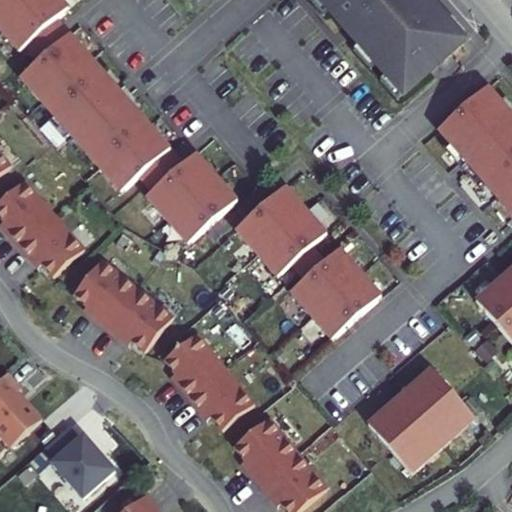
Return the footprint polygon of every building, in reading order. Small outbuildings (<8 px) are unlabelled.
[(58,0),(0,0),(0,33),(20,55),(25,50),(57,23),(58,21),(69,12),(58,0)] [(320,0),(308,0),(323,17),(330,11),(320,0)] [(387,76),(404,96),(461,46),(420,0),(320,0),(330,11),(360,45),(377,65),(387,76)] [(25,50),(38,66),(70,38),(71,36),(58,21),(57,23),(25,50)] [(70,38),(20,81),(121,196),(139,180),(171,152),(138,115),(102,74),(70,38)] [(353,52),(371,71),(377,65),(360,45),(353,52)] [(108,70),(102,74),(138,115),(144,111),(108,70)] [(387,76),(380,82),(397,102),(404,96),(387,76)] [(488,89),(438,132),(449,144),(486,186),(511,216),(511,117),(500,103),(488,89)] [(511,105),(505,98),(500,103),(511,117),(511,105)] [(486,186),(449,144),(443,149),(480,191),(486,186)] [(171,152),(139,180),(152,195),(185,166),(172,151),(171,152)] [(0,175),(10,167),(0,155),(0,175)] [(152,195),(146,200),(188,248),(238,204),(196,157),(185,166),(152,195)] [(8,237),(19,249),(55,218),(25,184),(0,205),(0,219),(4,224),(13,234),(8,237)] [(285,189),(236,232),(278,280),(292,268),(313,249),(327,237),(285,189)] [(55,218),(19,249),(30,262),(34,258),(42,267),(53,280),(85,252),(55,218)] [(0,228),(8,237),(13,234),(4,224),(0,228)] [(292,268),(305,283),(327,264),(313,249),(292,268)] [(305,283),(291,295),(333,343),(382,299),(340,252),(327,264),(305,283)] [(34,258),(30,262),(38,271),(42,267),(34,258)] [(94,320),(107,330),(138,291),(102,262),(74,298),(88,309),(97,316),(94,320)] [(511,272),(476,304),(511,345),(511,272)] [(138,291),(107,330),(119,340),(122,337),(132,344),(145,355),(174,319),(138,291)] [(97,316),(88,309),(85,313),(94,320),(97,316)] [(179,389),(190,401),(226,371),(197,336),(165,363),(176,376),(183,385),(179,389)] [(122,337),(119,340),(129,348),(132,344),(122,337)] [(226,371),(190,401),(200,414),(204,411),(212,420),(223,433),(255,407),(226,371)] [(432,372),(369,427),(412,477),(476,421),(432,372)] [(8,376),(0,383),(0,437),(11,450),(43,422),(19,395),(22,392),(8,376)] [(176,376),(172,380),(179,389),(183,385),(176,376)] [(204,411),(200,414),(207,423),(212,420),(204,411)] [(249,475),(260,488),(298,456),(270,421),(234,450),(245,463),(253,472),(249,475)] [(69,429),(46,449),(57,462),(53,466),(84,502),(116,473),(85,438),(80,442),(69,429)] [(298,456),(260,488),(270,500),(273,497),(281,507),(285,511),(301,511),(327,491),(298,456)] [(245,463),(242,466),(249,475),(253,472),(245,463)] [(273,497),(270,500),(278,510),(281,507),(273,497)] [(128,511),(153,511),(156,510),(146,498),(128,511)]
